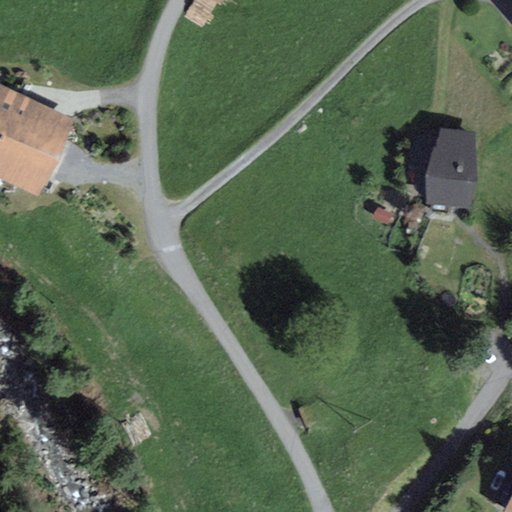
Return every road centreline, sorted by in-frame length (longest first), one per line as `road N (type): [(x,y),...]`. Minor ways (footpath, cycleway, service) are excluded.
road 1 (unclassified): [(325,511),(163,234),(152,176),(152,77),(185,0)]
road 2 (unclassified): [(407,511),(511,365)]
